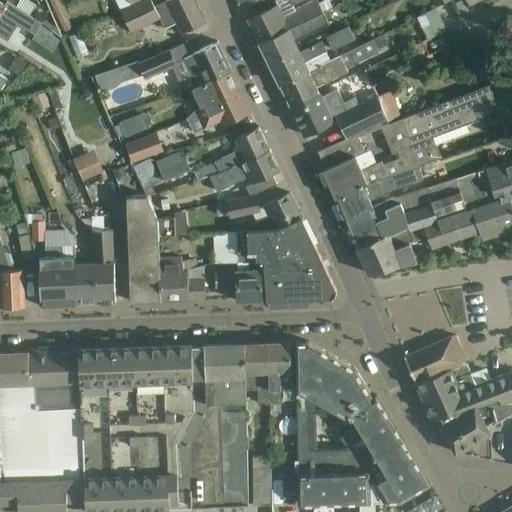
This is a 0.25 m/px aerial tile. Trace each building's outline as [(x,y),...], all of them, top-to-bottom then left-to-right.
[(73,29),(59,0),(48,0),(64,33),(73,29)] [(133,5),(130,0),(115,0),(121,11),(133,5)] [(164,29),(176,23),(182,34),(206,23),(194,0),(167,0),(155,6),(156,7),(155,8),(150,0),(143,0),(133,5),(121,11),(122,13),(131,33),(159,19),(164,29)] [(248,20),(260,45),(323,13),(316,0),(315,0),(283,16),(278,5),(248,20)] [(332,7),(328,0),(324,0),(319,3),(323,12),(332,7)] [(0,35),(1,37),(7,41),(18,22),(35,33),(42,37),(49,26),(42,22),(28,13),(8,1),(6,5),(0,1),(0,35)] [(418,17),(428,38),(447,30),(436,7),(418,17)] [(329,25),(323,13),(260,45),(269,63),(298,49),(295,41),(329,25)] [(355,39),(348,26),(326,37),(333,50),(355,39)] [(89,54),(80,33),(68,38),(77,59),(89,54)] [(383,35),(373,39),(378,50),(387,45),(383,35)] [(290,106),(319,92),(316,87),(348,72),(346,68),(378,53),(372,40),(330,60),(280,85),(290,106)] [(269,63),(280,85),(330,60),(326,52),(327,52),(322,41),(300,52),(298,49),(269,63)] [(184,57),(197,85),(231,70),(218,42),(184,57)] [(145,80),(176,66),(169,51),(139,64),(145,80)] [(9,57),(6,75),(18,77),(21,59),(9,57)] [(137,63),(115,70),(118,77),(139,70),(137,63)] [(231,70),(197,85),(192,88),(197,98),(192,100),(196,109),(240,88),(231,70)] [(100,92),(112,88),(106,72),(94,76),(100,92)] [(382,125),(382,127),(392,154),(398,151),(400,157),(406,170),(418,166),(422,164),(441,157),(436,145),(469,132),(466,125),(479,120),(478,118),(487,114),(491,108),(492,100),(495,99),(489,85),(389,123),(382,125)] [(240,88),(196,109),(202,121),(206,129),(221,122),(223,125),(233,120),(251,112),(240,88)] [(382,125),(389,123),(388,122),(401,116),(391,91),(358,105),(354,97),(343,102),(337,89),(321,96),(319,92),(290,106),(304,136),(333,122),(332,120),(338,117),(348,138),(382,125)] [(44,93),(32,97),(37,111),(50,106),(44,93)] [(188,134),(202,124),(192,110),(178,120),(188,134)] [(55,117),(47,120),(51,130),(59,127),(55,117)] [(125,138),(140,132),(133,117),(119,123),(125,138)] [(358,136),(382,127),(382,125),(348,138),(318,151),(326,168),(322,170),(335,198),(367,184),(406,170),(400,157),(383,164),(382,161),(362,170),(355,156),(365,152),(358,136)] [(210,176),(211,179),(270,151),(258,127),(235,138),(241,150),(215,162),(195,171),(198,180),(210,176)] [(132,163),(163,151),(156,132),(125,144),(132,163)] [(73,158),(83,180),(104,171),(94,149),(73,158)] [(164,180),(191,169),(183,150),(156,161),(164,180)] [(279,171),(270,151),(211,179),(217,192),(228,188),(251,177),(254,183),(247,186),(252,196),(257,193),(277,184),(272,174),(279,171)] [(24,152),(13,155),(16,164),(27,161),(24,152)] [(150,159),(133,167),(148,196),(155,193),(152,187),(161,182),(150,159)] [(466,209),(466,210),(473,208),(481,231),(484,239),(511,229),(511,208),(508,198),(511,196),(511,161),(487,170),(463,177),(465,187),(403,205),(410,226),(408,226),(410,230),(437,220),(436,219),(466,209)] [(423,179),(418,166),(406,170),(367,184),(335,198),(345,220),(372,207),(369,201),(383,195),(383,193),(423,179)] [(123,167),(113,171),(116,178),(126,175),(123,167)] [(407,227),(408,226),(410,226),(403,205),(465,187),(463,177),(395,197),(372,207),(345,220),(360,253),(409,232),(407,227)] [(251,225),(253,230),(275,229),(301,217),(290,193),(265,205),(260,207),(257,193),(252,196),(226,200),(230,218),(253,214),(257,222),(251,225)] [(162,301),(160,259),(160,236),(176,235),(175,218),(154,219),(149,205),(145,197),(128,200),(131,302),(162,301)] [(168,199),(161,200),(163,210),(170,209),(168,199)] [(226,202),(216,204),(218,216),(228,214),(226,202)] [(436,219),(437,220),(444,243),(481,231),(473,208),(466,210),(466,209),(436,219)] [(253,230),(237,231),(237,233),(238,261),(250,261),(265,260),(284,259),(315,244),(309,232),(301,217),(275,229),(253,230)] [(410,230),(414,242),(423,238),(425,243),(426,242),(428,247),(431,246),(432,247),(444,243),(437,220),(410,230)] [(25,222),(16,225),(19,235),(28,232),(25,222)] [(46,241),(45,222),(31,222),(33,242),(46,241)] [(112,230),(90,231),(91,246),(92,263),(97,263),(97,267),(94,268),(95,282),(98,282),(99,303),(116,302),(112,230)] [(431,262),(431,255),(415,255),(410,243),(412,242),(409,232),(360,253),(369,274),(400,265),(417,262),(431,262)] [(237,233),(213,233),(215,263),(238,261),(237,233)] [(0,307),(26,306),(24,269),(12,269),(11,267),(14,262),(11,254),(6,252),(5,252),(1,241),(0,238),(0,307)] [(284,259),(265,260),(266,280),(267,300),(333,298),(337,291),(315,244),(284,259)] [(45,259),(39,259),(40,286),(41,306),(71,304),(76,304),(73,247),(73,245),(68,245),(62,245),(45,246),(45,259)] [(91,246),(73,247),(76,304),(99,303),(98,282),(95,282),(94,268),(97,267),(97,263),(92,263),(91,246)] [(196,258),(184,261),(184,258),(160,259),(162,301),(205,299),(204,279),(203,269),(198,270),(196,258)] [(238,270),(215,271),(216,287),(236,287),(237,301),(263,300),(262,280),(262,269),(250,270),(250,261),(238,261),(238,270)] [(416,382),(466,363),(454,335),(405,357),(416,382)] [(375,511),(375,501),(401,500),(430,483),(377,395),(373,397),(356,368),(309,341),(296,342),(297,362),(299,484),(300,504),(360,501),(360,511),(375,511)] [(269,343),(270,403),(282,403),(281,385),(292,385),(291,342),(269,343)] [(215,402),(215,417),(220,506),(249,505),(248,485),(247,420),(246,389),(245,343),(205,344),(206,378),(208,378),(209,382),(214,382),(214,402),(215,402)] [(258,403),(270,403),(269,343),(245,343),(246,389),(258,389),(258,403)] [(179,501),(179,494),(191,494),(191,507),(220,506),(215,417),(215,402),(214,402),(214,382),(209,382),(208,378),(206,378),(205,344),(188,345),(82,349),(83,386),(86,506),(86,511),(170,508),(170,502),(179,501)] [(86,506),(83,386),(82,349),(38,351),(39,387),(0,388),(0,487),(1,510),(19,509),(19,511),(31,511),(68,510),(68,507),(86,506)] [(0,388),(39,387),(38,351),(0,352),(0,388)] [(511,374),(477,388),(471,373),(466,363),(416,382),(432,420),(436,418),(466,405),(470,405),(500,404),(511,399),(511,374)] [(477,417),(485,430),(511,414),(511,401),(500,404),(470,405),(477,417)] [(487,435),(485,430),(477,417),(470,405),(466,405),(436,418),(441,425),(440,426),(456,453),(487,435)] [(271,445),(283,445),(282,420),(270,421),(271,445)] [(272,505),(271,485),(270,455),(252,456),(253,485),(253,505),(272,505)] [(273,474),(278,478),(283,478),(288,474),(287,468),(283,464),(277,464),(273,468),(273,474)]
